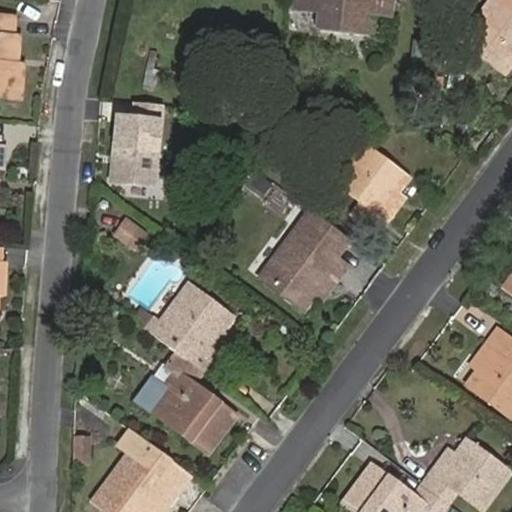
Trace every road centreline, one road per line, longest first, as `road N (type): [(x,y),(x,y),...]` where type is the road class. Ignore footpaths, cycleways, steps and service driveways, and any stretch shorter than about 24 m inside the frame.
road 1 (residential): [(60,506),(72,130),(97,0)]
road 2 (residential): [(251,511),(511,161)]
